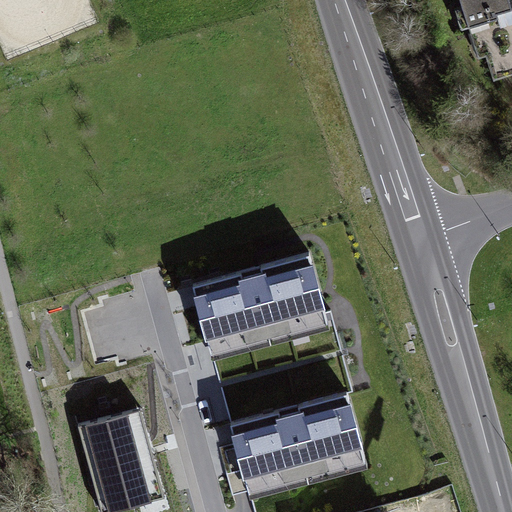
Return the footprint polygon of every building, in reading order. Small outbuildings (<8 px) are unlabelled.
[(511,0),(464,0),(481,53),(487,51),(496,76),(511,71),(511,0)] [(240,43),(156,66),(194,202),(278,179),(240,43)] [(128,177),(102,80),(18,103),(44,200),(128,177)] [(309,252),(193,283),(211,349),(233,343),(230,334),(245,330),(248,339),(290,328),(288,319),(303,314),(305,324),(327,318),(309,252)] [(346,390),(231,421),(249,487),(271,481),(268,472),(283,468),(285,477),(328,466),(325,456),(340,452),(343,461),(365,455),(346,390)] [(132,409),(78,424),(102,511),(157,497),(147,462),(155,459),(154,453),(140,457),(135,437),(148,433),(146,427),(138,429),(132,409)]
